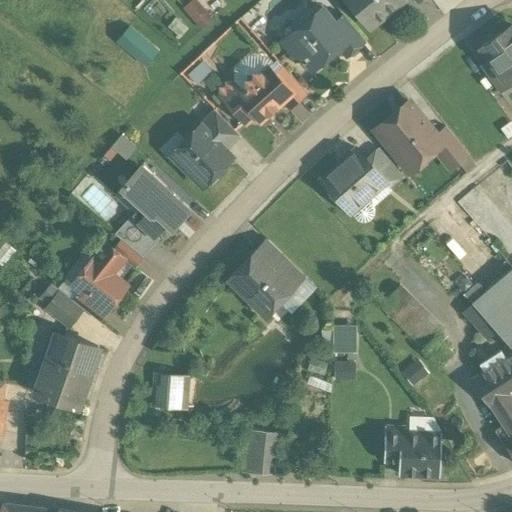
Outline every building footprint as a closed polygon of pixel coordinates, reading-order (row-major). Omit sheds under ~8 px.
[(214,21),(193,0),(192,0),(182,9),(194,22),(202,31),(214,21)] [(402,0),(346,0),(368,27),(402,0)] [(333,22),(321,8),(298,26),(298,35),(289,41),(288,50),(292,54),(300,55),(311,69),(325,58),(324,56),(335,46),(345,38),(333,23),(333,22)] [(364,41),(343,14),(333,22),(333,23),(345,38),(335,46),(344,57),(364,41)] [(499,19),(477,31),(482,39),(503,28),(499,19)] [(111,39),(141,65),(155,49),(125,24),(111,39)] [(511,26),(501,35),(500,33),(481,47),(492,62),(504,79),(510,74),(511,72),(511,26)] [(492,62),(482,69),(498,91),(511,79),(511,77),(510,74),(504,79),(492,62)] [(306,92),(282,65),(273,73),(279,80),(271,87),(281,98),(280,100),(288,108),(306,92)] [(267,67),(260,73),(245,72),(244,87),(226,103),(243,122),(252,114),(257,119),(280,100),(281,98),(271,87),(279,80),(273,73),(267,67)] [(410,102),(375,130),(405,168),(438,141),(440,140),(435,134),(436,134),(410,102)] [(238,133),(214,109),(199,124),(223,148),(238,133)] [(223,148),(199,124),(180,143),(186,149),(175,160),(200,186),(203,184),(210,183),(215,178),(215,171),(218,169),(213,164),(226,151),(223,148)] [(467,155),(445,127),(436,134),(435,134),(440,140),(438,141),(442,145),(438,148),(453,167),(467,155)] [(365,159),(356,148),(321,179),(349,211),(383,181),(384,180),(365,159)] [(402,175),(379,148),(365,159),(384,180),(383,181),(388,187),(402,175)] [(187,210),(141,167),(121,187),(140,205),(131,215),(153,235),(155,234),(165,222),(171,228),(187,210)] [(374,212),(373,207),(392,192),(388,187),(383,181),(349,211),(358,221),(358,222),(362,222),(364,222),(367,221),(369,220),(371,218),(373,216),(374,212)] [(131,215),(115,233),(121,238),(142,256),(159,238),(155,234),(153,235),(131,215)] [(142,256),(121,238),(112,249),(123,258),(134,267),(143,257),(142,256)] [(283,254),(267,239),(257,249),(273,264),(283,254)] [(0,265),(0,266),(13,251),(0,240),(0,265)] [(112,249),(105,243),(92,259),(111,274),(123,258),(112,249)] [(256,250),(258,252),(232,278),(231,277),(229,278),(253,301),(252,303),(258,308),(260,308),(264,312),(292,283),(273,264),(257,249),(256,250)] [(302,273),(283,254),(273,264),(292,283),(302,273)] [(111,274),(92,259),(73,283),(81,289),(106,309),(125,285),(111,274)] [(511,269),(472,302),(496,329),(511,346),(511,269)] [(443,328),(399,285),(379,305),(423,349),(436,336),(443,328)] [(106,309),(81,289),(72,300),(82,308),(97,320),(106,309)] [(72,300),(59,290),(45,308),(66,327),(82,308),(72,300)] [(511,346),(496,329),(487,338),(505,359),(474,380),(504,426),(505,428),(511,423),(511,399),(509,394),(511,392),(511,346)] [(359,330),(336,330),(336,353),(359,353),(359,330)] [(98,347),(57,333),(35,392),(77,407),(98,347)] [(423,349),(440,367),(450,357),(453,354),(436,336),(423,349)] [(357,367),(336,367),(337,382),(358,382),(357,367)] [(186,376),(155,373),(154,403),(178,405),(178,406),(182,407),(186,376)] [(511,423),(505,428),(504,426),(495,432),(511,456),(511,423)] [(278,435),(246,429),(240,474),(273,472),(276,446),(278,435)] [(398,461),(398,433),(383,432),(383,460),(398,461)] [(440,434),(398,433),(398,461),(397,475),(398,475),(398,474),(439,476),(440,434)] [(8,460),(0,457),(0,470),(7,471),(8,460)] [(21,511),(24,506),(2,503),(0,509),(0,511),(21,511)]
